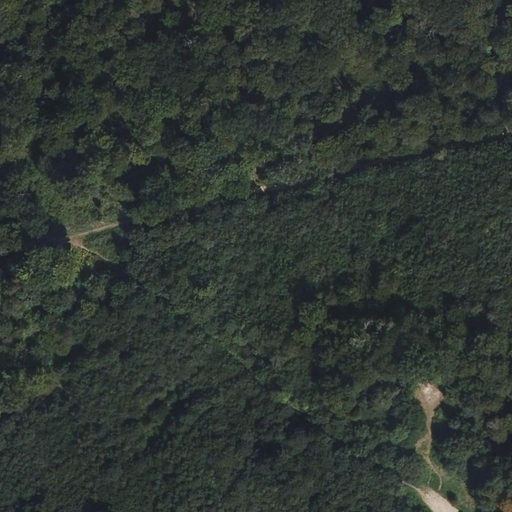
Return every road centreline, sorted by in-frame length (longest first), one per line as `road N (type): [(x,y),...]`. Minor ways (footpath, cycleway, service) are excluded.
road 1 (track): [(0,172),(71,234),(198,316),(297,410),(437,511)]
road 2 (track): [(511,131),(0,251)]
